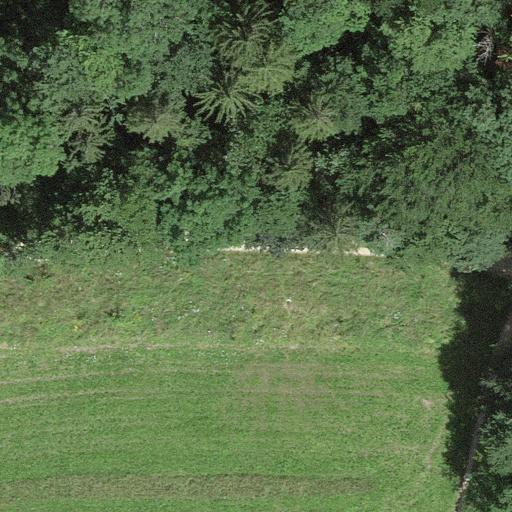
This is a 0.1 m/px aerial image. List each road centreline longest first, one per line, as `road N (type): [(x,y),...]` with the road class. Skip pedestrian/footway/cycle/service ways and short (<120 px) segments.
road 1 (track): [(511,251),(283,242),(87,247),(0,258)]
road 2 (track): [(511,365),(476,511)]
